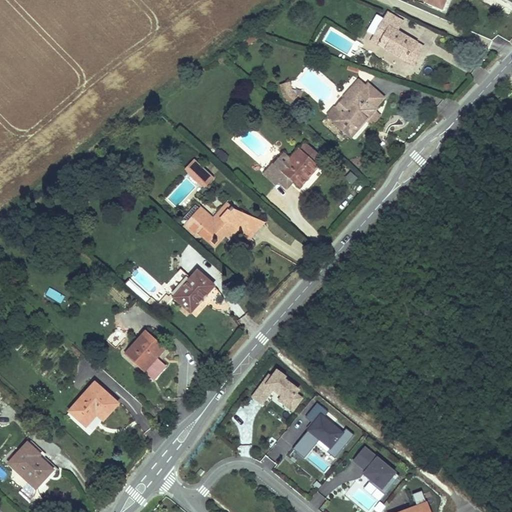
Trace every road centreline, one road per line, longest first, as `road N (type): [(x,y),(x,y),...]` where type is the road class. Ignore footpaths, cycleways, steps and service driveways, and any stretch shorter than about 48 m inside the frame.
road 1 (tertiary): [(154,471),(373,211)]
road 2 (tertiary): [(469,105),(401,167),(373,211)]
road 3 (tertiary): [(373,211),(425,166),(469,105)]
road 4 (residential): [(308,511),(240,465),(218,472),(203,491)]
